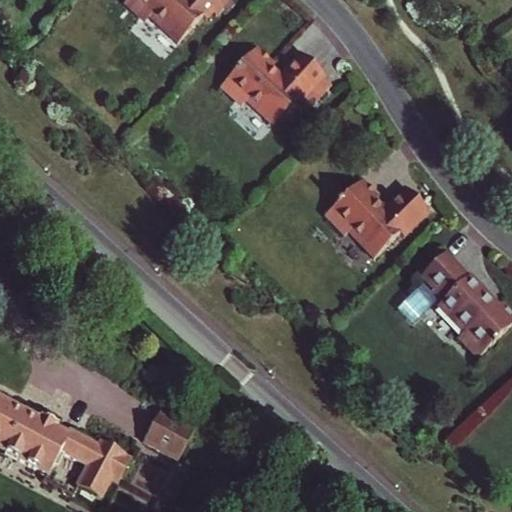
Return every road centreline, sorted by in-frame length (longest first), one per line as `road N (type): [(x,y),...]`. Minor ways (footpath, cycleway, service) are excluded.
road 1 (residential): [(0,151),(397,511)]
road 2 (residential): [(322,0),(456,187),(511,243)]
